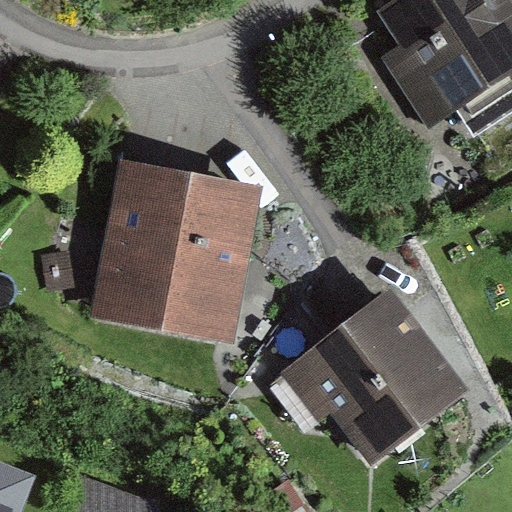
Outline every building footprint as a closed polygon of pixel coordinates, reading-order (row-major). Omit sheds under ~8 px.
[(511,1),(511,0),(417,0),(394,14),(419,55),(403,65),(442,129),(511,87),(511,1)] [(241,210),(132,191),(113,300),(221,320),(241,210)] [(455,386),(390,304),(334,347),(319,328),(291,350),(371,452),(455,386)] [(0,511),(15,511),(27,482),(0,471),(0,511)] [(157,511),(77,482),(76,511),(157,511)]
